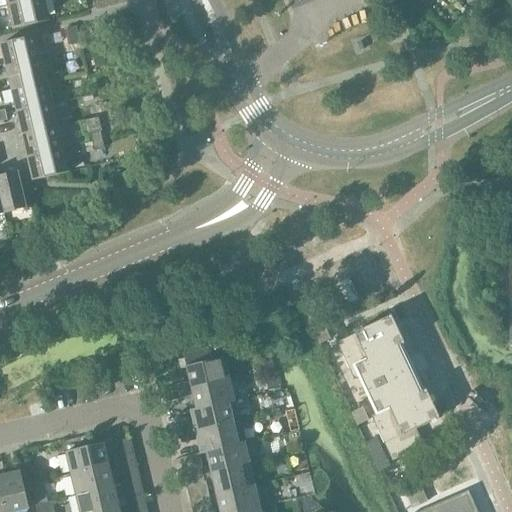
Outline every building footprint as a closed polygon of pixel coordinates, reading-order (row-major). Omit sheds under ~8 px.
[(44,0),(32,0),(8,6),(13,29),(49,21),(44,0)] [(1,45),(6,67),(42,59),(37,36),(1,45)] [(6,67),(11,90),(48,81),(42,59),(6,67)] [(11,90),(17,113),(53,104),(48,81),(11,90)] [(17,113),(22,135),(58,127),(53,104),(17,113)] [(22,135),(27,158),(64,149),(58,127),(22,135)] [(90,134),(92,142),(103,140),(101,131),(90,134)] [(103,140),(92,142),(94,151),(105,149),(103,140)] [(64,149),(27,158),(33,181),(69,172),(64,149)] [(19,172),(0,176),(0,196),(4,214),(27,208),(19,172)] [(355,334),(337,343),(354,380),(358,378),(363,380),(365,384),(390,372),(382,355),(405,344),(392,316),(354,333),(355,334)] [(330,339),(326,330),(324,326),(313,331),(319,344),(330,339)] [(177,385),(178,392),(230,380),(222,346),(184,355),(185,359),(179,360),(181,369),(187,368),(190,381),(177,385)] [(194,396),(196,409),(197,410),(229,402),(230,403),(235,402),(230,380),(178,392),(180,399),(194,396)] [(389,408),(371,417),(389,454),(393,452),(398,454),(400,458),(424,447),(416,429),(440,418),(427,390),(389,408)] [(181,428),(182,436),(234,423),(230,403),(229,402),(197,410),(196,409),(191,410),(194,425),(181,428)] [(362,408),(352,413),(358,425),(368,420),(362,408)] [(201,455),(207,453),(207,452),(239,445),(239,443),(234,423),(182,436),(184,443),(197,440),(201,455)] [(211,473),(250,464),(259,462),(254,440),(245,442),(239,443),(239,445),(207,452),(207,453),(211,473)] [(66,452),(71,474),(109,465),(104,443),(66,452)] [(134,452),(126,454),(129,469),(137,467),(134,452)] [(129,469),(126,454),(116,456),(120,471),(129,469)] [(3,461),(0,461),(0,483),(6,511),(19,511),(29,510),(20,471),(6,475),(3,461)] [(211,473),(217,495),(255,486),(250,464),(211,473)] [(71,474),(76,495),(114,486),(109,465),(71,474)] [(201,468),(192,470),(196,485),(204,483),(201,468)] [(196,485),(192,470),(184,472),(187,487),(196,485)] [(405,490),(413,508),(428,501),(420,484),(405,490)] [(76,495),(79,511),(99,511),(119,507),(114,486),(76,495)] [(217,495),(220,511),(239,511),(260,507),(255,486),(217,495)] [(144,494),(136,496),(139,511),(147,509),(144,494)] [(133,511),(139,511),(136,496),(126,498),(129,511),(133,511)] [(40,511),(56,511),(55,499),(39,501),(40,511)]
